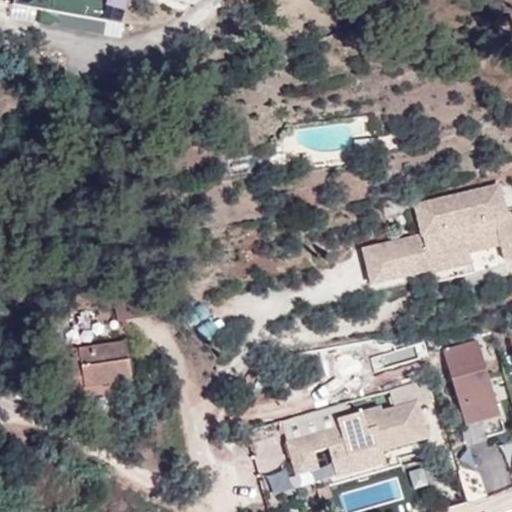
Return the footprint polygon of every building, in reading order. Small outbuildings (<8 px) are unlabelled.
[(412,203),(418,235),(361,248),(370,289),(432,275),(431,271),(481,260),(479,251),(501,247),(504,262),(511,260),(511,214),(508,215),(501,183),(412,203)] [(151,315),(146,291),(114,298),(118,323),(151,315)] [(67,401),(98,396),(97,386),(120,383),(133,382),(127,342),(79,350),(79,359),(61,361),(67,401)] [(444,354),(457,398),(461,397),(463,404),(459,405),(471,445),(505,435),(479,344),(444,354)] [(332,450),(335,459),(383,445),(384,450),(429,438),(420,407),(436,403),(431,382),(419,386),(418,384),(392,391),(396,407),(384,411),(383,406),(351,414),(348,403),(284,421),(295,461),(317,454),(332,450)] [(97,386),(98,396),(121,393),(120,383),(97,386)] [(511,473),(503,444),(478,452),(490,490),(511,483),(511,473)] [(384,450),(383,445),(335,459),(339,475),(388,461),(384,450)] [(317,454),(295,461),(300,479),(322,472),(317,454)]
